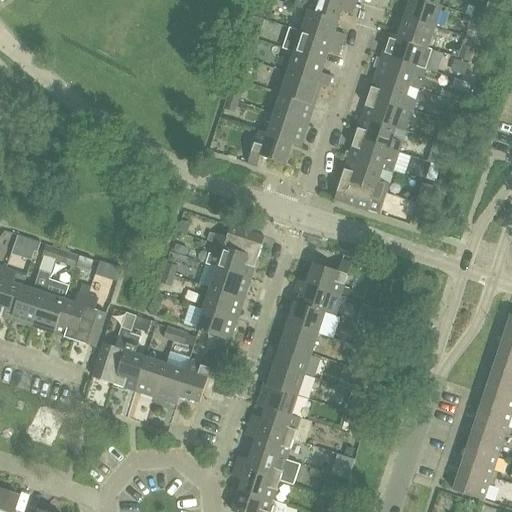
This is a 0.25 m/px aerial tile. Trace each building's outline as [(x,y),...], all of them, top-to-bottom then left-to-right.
[(305,10),(339,21),(342,10),(353,14),(356,4),(343,0),(297,0),(295,7),(305,10)] [(442,7),(422,0),(406,0),(401,16),(435,27),(442,7)] [(472,16),(475,7),(468,5),(465,15),(472,17),(472,16)] [(475,7),(472,16),(483,20),(486,9),(476,5),(475,7)] [(256,10),(254,16),(262,19),(264,12),(256,10)] [(298,31),(342,45),(346,35),(335,32),(339,21),(305,10),(298,31)] [(465,15),(463,22),(470,24),(472,17),(465,15)] [(435,27),(401,16),(395,35),(390,34),(389,35),(429,48),(435,27)] [(476,40),(483,20),(472,16),(472,17),(470,24),(466,37),(476,40)] [(342,45),(298,31),(291,51),(325,62),(329,51),(339,55),(342,45)] [(433,49),(429,48),(389,35),(382,56),(416,67),(426,70),(433,49)] [(473,49),(463,45),(459,58),(469,61),(473,49)] [(322,73),(325,62),(291,51),(284,72),(329,86),(332,76),(322,73)] [(410,87),(416,67),(382,56),(376,76),(410,87)] [(240,58),(237,67),(247,69),(250,61),(240,58)] [(449,71),(464,76),(468,63),(453,59),(449,71)] [(287,75),(281,94),(315,105),(322,84),(329,87),(329,86),(284,72),(284,74),(287,75)] [(406,98),(410,87),(376,76),(369,97),(413,111),(416,101),(406,98)] [(469,84),(462,82),(460,81),(457,91),(456,91),(452,101),(462,104),(469,84)] [(230,88),(227,99),(237,102),(241,92),(230,88)] [(281,94),(274,114),(308,125),(315,105),(281,94)] [(413,111),(369,97),(362,117),(396,128),(406,132),(413,111)] [(227,99),(224,109),(234,112),(237,102),(227,99)] [(259,131),(259,132),(301,146),(308,125),(274,114),(268,134),(259,131)] [(393,139),(396,128),(362,117),(355,138),(400,152),(403,142),(393,139)] [(450,141),(456,125),(445,121),(439,138),(450,141)] [(301,147),(301,146),(259,132),(248,164),(258,167),(261,156),(286,164),(292,144),(301,147)] [(393,173),(400,152),(355,138),(348,158),(383,169),(393,173)] [(348,158),(342,179),(386,193),(389,183),(379,180),(383,169),(348,158)] [(437,181),(442,166),(430,162),(425,178),(437,181)] [(379,215),(386,193),(342,179),(335,200),(379,215)] [(423,184),(417,203),(427,207),(434,187),(423,184)] [(420,228),(427,207),(417,203),(410,225),(420,228)] [(217,234),(214,244),(258,258),(265,237),(231,226),(227,237),(217,234)] [(221,257),(218,267),(251,279),(258,258),(214,244),(211,253),(221,257)] [(176,245),(173,252),(186,257),(188,249),(176,245)] [(42,257),(55,261),(58,250),(46,246),(42,257)] [(58,250),(55,261),(67,265),(71,254),(58,250)] [(100,263),(96,273),(105,276),(109,263),(101,260),(100,263)] [(298,280),(298,281),(341,295),(352,263),(342,260),(339,271),(314,263),(307,283),(298,280)] [(167,263),(164,272),(174,276),(177,267),(167,263)] [(245,299),(251,279),(218,267),(211,288),(245,299)] [(16,272),(6,269),(0,288),(0,315),(13,320),(24,286),(27,276),(16,272)] [(13,320),(33,327),(44,293),(49,279),(50,275),(39,271),(33,289),(24,286),(13,320)] [(171,286),(174,276),(164,272),(160,283),(171,286)] [(49,279),(44,293),(33,327),(54,333),(65,299),(69,286),(49,279)] [(341,297),(341,295),(298,281),(291,302),(325,313),(332,294),(341,297)] [(82,284),(79,293),(89,296),(92,287),(82,284)] [(238,320),(245,299),(211,288),(204,309),(238,320)] [(54,333),(74,340),(89,296),(79,293),(75,303),(65,299),(54,333)] [(151,307),(152,307),(160,310),(164,297),(155,294),(151,307)] [(89,296),(74,340),(96,347),(107,313),(95,309),(99,299),(89,296)] [(291,302),(285,322),(319,333),(325,313),(291,302)] [(238,320),(204,309),(197,330),(222,338),(231,341),(238,320)] [(377,318),(375,329),(385,332),(388,322),(377,318)] [(285,322),(278,343),(312,354),(319,333),(285,322)] [(115,384),(129,340),(131,334),(132,331),(122,328),(116,347),(104,343),(93,377),(115,384)] [(164,338),(174,342),(177,331),(167,328),(164,338)] [(385,332),(375,329),(371,339),(381,342),(385,332)] [(187,335),(177,331),(174,342),(184,345),(187,335)] [(129,340),(139,343),(141,337),(131,334),(129,340)] [(511,339),(504,337),(497,359),(511,363),(511,339)] [(228,350),(231,341),(222,338),(215,359),(224,363),(228,350)] [(135,391),(146,357),(136,353),(139,343),(129,340),(115,384),(135,391)] [(278,343),(271,364),(305,375),(312,354),(278,343)] [(135,391),(156,398),(167,364),(146,357),(135,391)] [(212,369),(190,361),(176,404),(177,405),(180,396),(200,403),(205,390),(208,378),(218,381),(224,363),(215,359),(212,369)] [(511,363),(497,359),(490,381),(511,388),(511,363)] [(156,398),(176,404),(190,361),(189,361),(186,370),(167,364),(156,398)] [(364,361),(361,370),(371,373),(374,364),(364,361)] [(299,395),(305,375),(271,364),(264,384),(299,395)] [(368,384),(371,373),(361,370),(357,380),(368,384)] [(511,388),(490,381),(483,402),(511,411),(511,388)] [(264,384),(257,405),(301,419),(301,418),(292,415),(299,395),(264,384)] [(354,391),(348,411),(358,415),(361,406),(359,406),(363,394),(354,391)] [(475,424),(505,434),(511,436),(511,431),(511,428),(508,427),(511,413),(511,411),(483,402),(475,424)] [(249,425),(294,440),(301,419),(257,405),(257,406),(266,409),(263,419),(253,415),(249,425)] [(368,418),(363,416),(362,415),(361,420),(356,419),(358,415),(348,411),(344,422),(354,425),(351,434),(362,437),(368,418)] [(511,436),(505,434),(475,424),(468,446),(498,456),(503,441),(508,442),(511,436)] [(256,438),(253,449),(287,460),(294,440),(249,425),(246,435),(256,438)] [(347,446),(344,454),(352,457),(355,449),(347,446)] [(498,456),(468,446),(461,468),(491,478),(496,479),(498,472),(493,470),(498,456)] [(239,456),(236,466),(281,481),(280,481),(292,485),(299,463),(287,460),(253,449),(249,460),(239,456)] [(243,479),(239,490),(274,501),(280,481),(281,481),(236,466),(233,476),(243,479)] [(496,479),(491,478),(461,468),(454,490),(484,500),(489,484),(494,486),(496,479)] [(332,481),(327,498),(334,500),(342,503),(347,485),(332,481)] [(15,511),(20,497),(0,490),(0,511),(15,511)] [(274,501),(239,490),(232,511),(234,511),(282,511),(285,505),(274,502),(274,501)]
